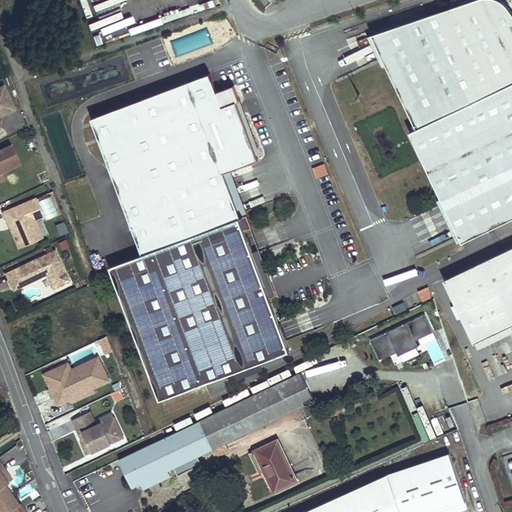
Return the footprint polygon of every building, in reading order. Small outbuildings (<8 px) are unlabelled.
[(511,323),(511,13),(511,12),(508,7),(506,4),(503,2),(501,0),(470,0),(371,34),(416,128),(409,131),(461,242),(511,217),(511,246),(444,278),(474,341),(511,324),(511,323)] [(143,254),(111,267),(161,399),(290,350),(245,229),(252,227),(247,215),(242,217),(224,172),(259,159),(237,101),(240,100),(234,85),(217,91),(210,73),(93,117),(143,254)] [(3,87),(0,88),(0,116),(14,110),(3,87)] [(0,150),(0,173),(2,172),(21,164),(12,145),(0,150)] [(13,209),(3,213),(8,223),(9,224),(10,225),(12,224),(14,229),(11,230),(15,240),(20,237),(24,247),(36,242),(37,237),(33,227),(36,220),(42,218),(39,212),(42,211),(36,198),(22,205),(21,208),(16,209),(13,209)] [(44,238),(36,220),(33,227),(37,237),(36,242),(44,238)] [(62,221),(54,222),(54,234),(63,234),(62,221)] [(24,247),(20,237),(15,240),(19,249),(24,247)] [(56,251),(18,269),(26,285),(47,275),(54,289),(70,281),(56,251)] [(426,316),(369,339),(379,362),(436,340),(426,316)] [(427,344),(433,363),(443,360),(436,340),(427,344)] [(401,362),(419,356),(417,351),(399,356),(401,362)] [(73,369),(70,362),(61,366),(68,380),(79,375),(78,373),(95,364),(96,366),(103,363),(100,356),(73,369)] [(88,394),(96,391),(95,387),(111,380),(103,363),(96,366),(95,364),(78,373),(79,375),(68,380),(61,366),(50,371),(61,394),(56,396),(59,404),(72,398),(70,396),(86,389),(88,394)] [(50,371),(45,373),(52,388),(49,389),(53,397),(56,396),(61,394),(50,371)] [(315,401),(301,373),(197,422),(211,451),(213,449),(299,409),(315,401)] [(88,394),(86,389),(70,396),(72,398),(73,401),(88,394)] [(114,401),(123,398),(120,390),(111,394),(114,401)] [(91,410),(88,412),(94,425),(97,424),(91,410)] [(88,412),(73,419),(84,441),(82,442),(88,453),(104,446),(103,442),(110,439),(112,442),(124,436),(115,417),(103,423),(104,425),(96,429),(94,425),(88,412)] [(115,417),(113,412),(100,418),(102,421),(103,423),(115,417)] [(211,451),(197,422),(120,459),(133,488),(211,451)] [(276,487),(296,477),(278,440),(255,451),(264,471),(268,469),(276,487)] [(217,457),(213,449),(211,451),(133,488),(137,495),(217,457)] [(252,453),(261,472),(264,471),(255,451),(252,453)] [(450,454),(390,474),(402,511),(435,511),(466,502),(450,454)] [(0,470),(11,464),(6,457),(0,461),(0,470)] [(298,481),(296,477),(276,487),(268,469),(264,471),(274,493),(298,481)] [(0,511),(17,511),(12,505),(10,501),(13,499),(10,495),(5,489),(1,482),(0,480),(0,477),(2,476),(0,474),(0,511)] [(18,480),(13,474),(1,482),(5,489),(18,480)] [(22,486),(18,480),(5,489),(10,495),(22,486)] [(29,503),(24,497),(12,505),(17,511),(29,503)] [(454,511),(468,508),(466,502),(435,511),(454,511)] [(28,511),(33,509),(29,503),(17,511),(28,511)]
